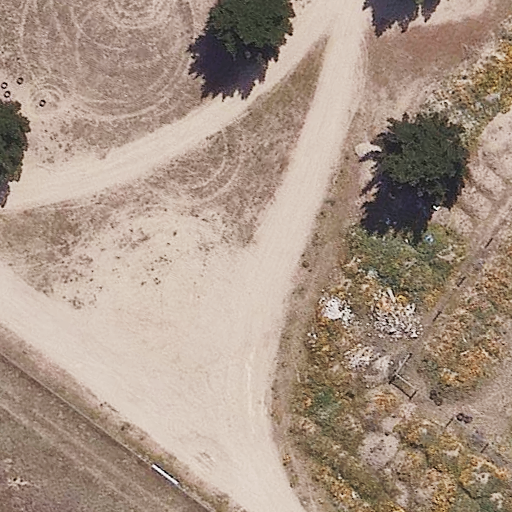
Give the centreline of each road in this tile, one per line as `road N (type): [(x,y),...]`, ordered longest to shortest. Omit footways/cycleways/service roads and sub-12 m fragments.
road 1 (unclassified): [(376,0),(365,70),(272,393),(218,458)]
road 2 (unclassified): [(0,213),(40,167),(226,102),(335,0)]
road 3 (unclassified): [(0,293),(218,458)]
